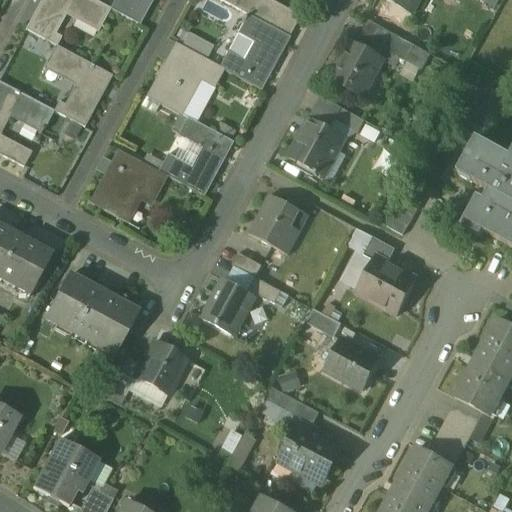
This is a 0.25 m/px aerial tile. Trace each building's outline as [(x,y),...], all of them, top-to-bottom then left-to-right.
[(110,11),(89,0),(43,0),(26,32),(56,48),(57,48),(62,39),(56,36),(67,17),(98,34),(111,11),(110,11)] [(116,0),(110,11),(111,11),(140,27),(154,0),(116,0)] [(256,0),(228,0),(226,5),(247,17),(256,0)] [(280,7),(267,0),(256,0),(247,17),(248,17),(268,28),(280,7)] [(381,0),(413,17),(422,0),(381,0)] [(280,7),(268,28),(279,34),(290,13),(280,7)] [(290,13),(279,34),(289,39),(301,18),(290,13)] [(268,28),(248,17),(238,36),(258,47),(248,65),(228,54),(220,69),(224,72),(224,73),(261,93),(290,40),(289,39),(279,34),(268,28)] [(183,48),(209,58),(214,45),(188,34),(183,48)] [(416,49),(393,36),(384,52),(407,65),(416,49)] [(385,63),(353,45),(332,84),(364,101),(385,63)] [(176,46),(146,99),(182,118),(201,83),(214,90),(224,73),(224,72),(220,69),(176,46)] [(57,48),(56,48),(44,71),(75,88),(65,106),(60,103),(55,113),(85,129),(113,78),(57,48)] [(0,83),(0,155),(24,169),(32,154),(1,137),(10,119),(40,136),(43,131),(44,131),(55,113),(0,83)] [(366,124),(343,111),(336,123),(359,136),(366,124)] [(233,145),(188,120),(178,138),(201,151),(192,168),(168,156),(159,173),(163,176),(204,198),(233,145)] [(346,141),(311,122),(290,161),(324,180),(346,141)] [(220,124),(217,134),(234,139),(237,130),(220,124)] [(367,126),(361,136),(376,144),(382,134),(367,126)] [(511,159),(511,160),(478,141),(459,176),(485,190),(466,225),(511,249),(511,159)] [(159,173),(118,152),(90,204),(124,223),(139,195),(150,200),(163,176),(159,173)] [(401,197),(385,227),(404,238),(421,208),(401,197)] [(271,198),(249,236),(289,258),(310,219),(271,198)] [(0,226),(0,281),(30,298),(53,255),(0,226)] [(396,252),(373,240),(363,258),(374,264),(376,260),(388,266),(396,252)] [(263,268),(239,255),(232,267),(256,280),(263,268)] [(388,266),(376,260),(374,264),(356,296),(398,319),(417,282),(388,266)] [(111,299),(69,277),(46,319),(116,357),(128,333),(138,315),(111,299)] [(256,280),(249,292),(275,306),(282,294),(256,280)] [(224,283),(203,321),(235,338),(255,300),(224,283)] [(342,327),(314,312),(307,325),(334,340),(342,327)] [(138,315),(128,333),(138,338),(148,320),(138,315)] [(511,329),(498,322),(456,401),(461,404),(483,416),(490,420),(511,379),(511,329)] [(380,363),(342,342),(325,372),(364,393),(380,363)] [(188,362),(155,344),(142,367),(135,380),(136,381),(168,398),(188,362)] [(128,359),(111,390),(126,398),(136,381),(135,380),(142,367),(128,359)] [(286,394),(302,386),(295,371),(279,379),(286,394)] [(298,404),(272,389),(265,402),(291,416),(298,404)] [(461,404),(444,436),(466,448),(483,416),(461,404)] [(0,452),(18,418),(0,408),(0,452)] [(340,448),(299,426),(279,464),(320,485),(340,448)] [(231,430),(219,460),(243,470),(256,440),(231,430)] [(466,448),(444,436),(432,458),(453,469),(453,470),(454,470),(466,448)] [(100,463),(60,441),(34,489),(69,508),(84,481),(89,484),(100,463)] [(418,450),(384,511),(429,511),(453,470),(453,469),(432,458),(418,450)] [(107,511),(114,501),(93,490),(80,511),(107,511)] [(257,511),(285,511),(264,500),(257,511)] [(142,511),(126,503),(121,511),(142,511)]
